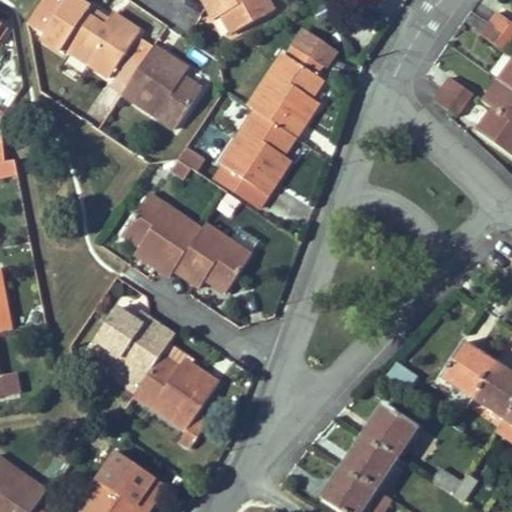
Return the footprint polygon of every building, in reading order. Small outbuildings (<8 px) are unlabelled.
[(89,11),(72,0),(70,0),(42,41),(60,54),(63,50),(108,79),(138,33),(113,16),(105,28),(86,15),(89,11)] [(274,12),(267,0),(203,0),(207,7),(211,14),(219,9),(233,35),(274,12)] [(511,23),(497,13),(490,24),(511,40),(511,23)] [(511,43),(511,40),(490,24),(482,36),(505,53),(511,43)] [(283,56),(318,79),(337,50),(303,27),(283,56)] [(111,88),(122,95),(153,49),(142,41),(111,88)] [(174,130),(200,90),(176,74),(181,66),(153,49),(122,95),(174,130)] [(307,108),(322,82),(318,79),(283,56),(283,55),(247,107),(255,113),(296,139),(313,112),(307,108)] [(509,89),(511,84),(511,63),(499,82),(509,89)] [(473,96),(452,80),(444,90),(466,106),(473,96)] [(511,91),(509,89),(499,82),(483,104),(494,111),(511,123),(511,91)] [(466,106),(444,90),(435,102),(457,118),(466,106)] [(511,123),(494,111),(478,133),(511,157),(511,123)] [(296,139),(255,113),(221,163),(225,166),(216,179),(259,206),(285,168),(279,164),(296,139)] [(197,173),(203,161),(186,150),(179,161),(192,169),(197,173)] [(3,163),(0,163),(0,178),(17,175),(15,161),(3,163)] [(186,178),(192,169),(179,161),(173,170),(186,178)] [(202,232),(151,196),(123,236),(148,253),(144,260),(156,269),(170,279),(175,272),(202,232)] [(226,295),(252,257),(206,226),(202,232),(175,272),(196,286),(200,290),(208,279),(211,282),(211,285),(226,295)] [(403,238),(388,229),(380,239),(395,249),(403,238)] [(162,357),(176,338),(147,318),(142,325),(118,310),(91,349),(143,385),(162,357)] [(472,398),(495,364),(464,343),(441,377),(472,398)] [(194,421),(218,386),(191,367),(186,374),(185,373),(162,357),(143,385),(134,398),(185,432),(180,442),(190,451),(205,428),(194,421)] [(396,361),(387,375),(408,389),(417,375),(396,361)] [(504,418),(511,406),(511,374),(495,364),(472,398),(504,418)] [(17,394),(15,379),(0,382),(0,392),(1,397),(17,394)] [(397,459),(418,429),(385,407),(364,436),(397,459)] [(511,439),(511,437),(511,423),(504,418),(496,430),(511,439)] [(376,491),(397,459),(364,436),(343,468),(376,491)] [(143,499),(154,481),(115,453),(75,511),(77,511),(141,511),(136,509),(143,499)] [(33,511),(37,508),(46,494),(0,462),(0,511),(33,511)] [(361,511),(376,491),(343,468),(322,499),(340,511),(361,511)] [(461,483),(441,470),(433,483),(453,496),(461,483)] [(462,502),(476,481),(467,475),(461,483),(453,496),(462,502)] [(380,511),(390,499),(376,491),(361,511),(380,511)] [(146,511),(152,505),(143,499),(136,509),(141,511),(146,511)]
